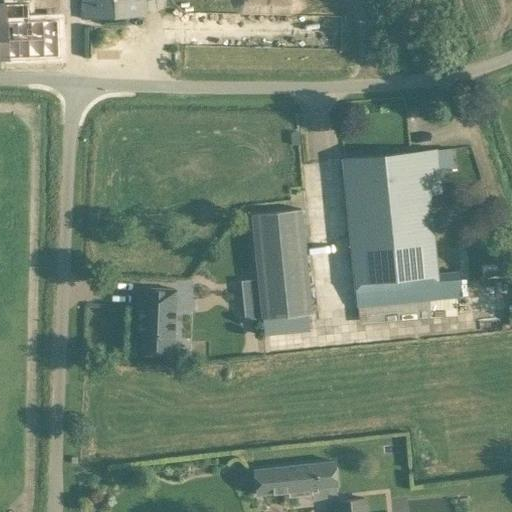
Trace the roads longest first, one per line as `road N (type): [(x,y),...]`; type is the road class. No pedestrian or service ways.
road 1 (unclassified): [(511,46),(486,60),(389,82),(70,80)]
road 2 (unclassified): [(46,511),(70,80)]
